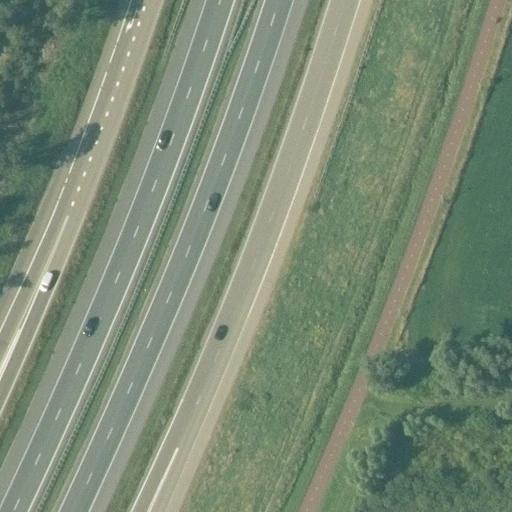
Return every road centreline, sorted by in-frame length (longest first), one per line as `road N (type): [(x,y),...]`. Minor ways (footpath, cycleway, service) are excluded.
road 1 (motorway): [(221,0),(145,211),(12,511)]
road 2 (motorway): [(75,511),(194,237),(280,0)]
road 3 (motorway): [(200,391),(343,0)]
road 4 (motorway): [(151,0),(74,215)]
road 5 (motorway): [(74,215),(0,395)]
road 6 (motorway): [(74,215),(0,354)]
road 7 (motorway): [(136,511),(200,391)]
road 8 (motorway): [(158,511),(200,391)]
